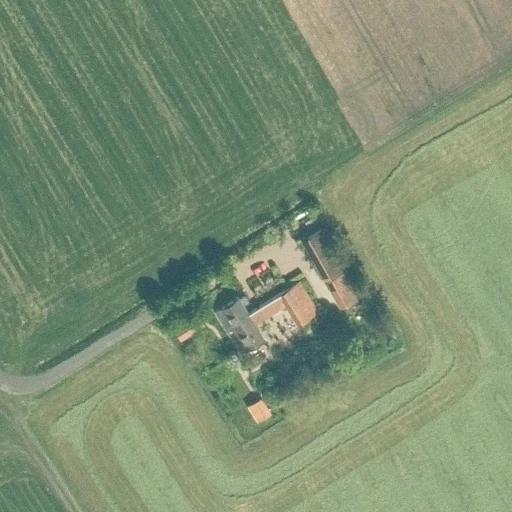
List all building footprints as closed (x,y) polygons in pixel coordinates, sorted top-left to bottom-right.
[(365,292),(384,280),(340,213),(321,225),(365,292)] [(322,278),(324,277),(339,307),(360,296),(345,267),(320,225),(300,238),(322,278)] [(262,336),(253,321),(285,302),(296,320),(314,309),(296,280),(247,311),(237,295),(214,309),(239,350),(262,336)] [(180,337),(204,321),(196,310),(172,325),(180,337)] [(263,392),(277,410),(291,398),(277,380),(263,392)] [(248,404),(256,418),(269,411),(261,397),(248,404)]
